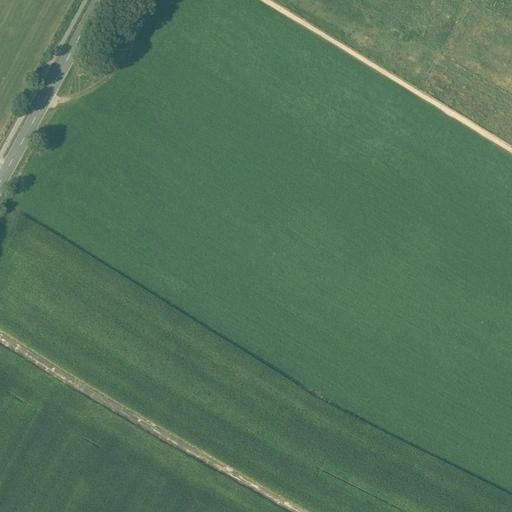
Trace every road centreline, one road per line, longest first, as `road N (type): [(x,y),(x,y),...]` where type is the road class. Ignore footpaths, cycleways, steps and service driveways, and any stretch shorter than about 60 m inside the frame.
road 1 (track): [(0,337),(298,511)]
road 2 (track): [(511,152),(262,0)]
road 3 (tertiary): [(99,0),(7,169)]
road 4 (track): [(150,0),(85,86),(63,100),(45,98)]
